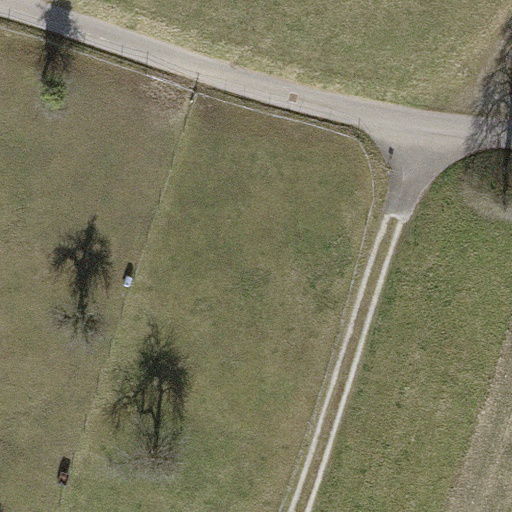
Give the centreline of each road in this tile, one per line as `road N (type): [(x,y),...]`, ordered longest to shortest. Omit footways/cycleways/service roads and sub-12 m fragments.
road 1 (residential): [(511,135),(412,134),(283,89),(0,12)]
road 2 (track): [(511,35),(440,135),(377,263),(297,511)]
